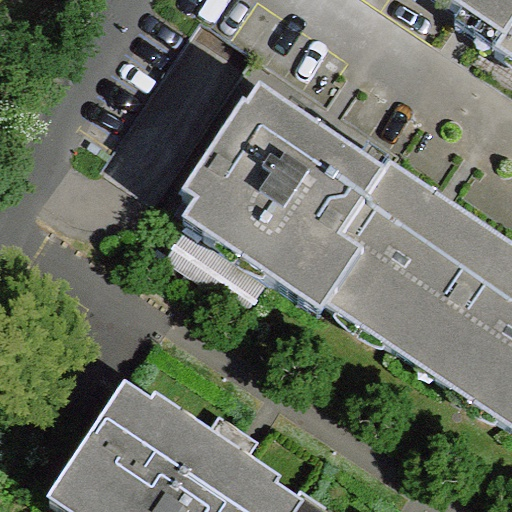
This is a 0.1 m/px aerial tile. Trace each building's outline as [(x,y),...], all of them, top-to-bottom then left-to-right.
[(430,0),(485,37),(492,26),(508,0),(430,0)] [(511,0),(508,0),(492,26),(511,38),(497,59),(511,68),(511,0)] [(246,113),(184,204),(218,227),(205,246),(280,296),(294,275),(314,288),(386,179),(283,111),(270,130),(246,113)] [(386,179),(314,288),(334,302),(327,312),(397,359),(412,338),(432,352),(504,244),(393,169),(386,179)] [(511,249),(504,244),(432,352),(451,365),(437,386),(511,435),(511,249)] [(300,511),(302,510),(278,495),(280,489),(231,456),(207,440),(161,406),(155,413),(129,395),(52,510),(55,511),(94,511),(95,511),(96,511),(300,511)] [(207,440),(231,456),(245,436),(222,420),(207,440)]
